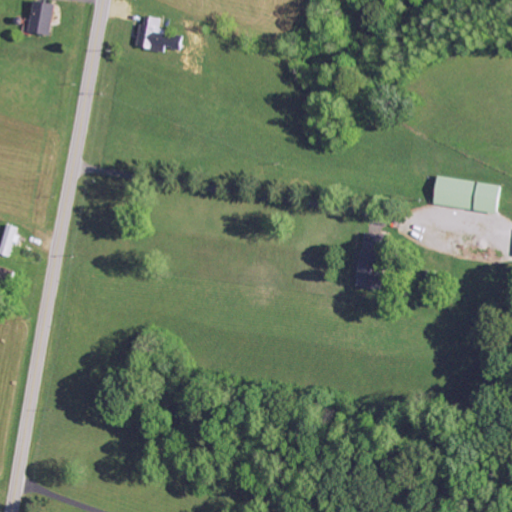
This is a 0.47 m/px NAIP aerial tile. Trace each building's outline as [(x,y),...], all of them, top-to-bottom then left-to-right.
[(59,6),(38,1),(32,32),(52,37),(59,6)] [(138,46),(168,54),(169,48),(184,52),(188,37),(161,31),(164,20),(149,17),(147,26),(143,25),(138,46)] [(438,206),(502,214),(506,186),(441,177),(438,206)] [(19,244),(22,228),(8,226),(2,256),(12,257),(14,243),(19,244)] [(359,288),(386,291),(393,237),(367,234),(359,288)] [(0,287),(10,291),(16,272),(0,266),(0,287)]
